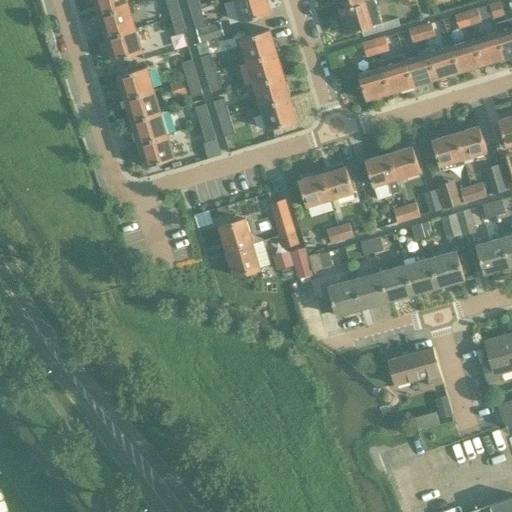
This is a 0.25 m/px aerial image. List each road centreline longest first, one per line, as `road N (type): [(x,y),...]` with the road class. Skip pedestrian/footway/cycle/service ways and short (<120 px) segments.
road 1 (residential): [(57,0),(121,198),(337,133)]
road 2 (primary): [(193,511),(27,315)]
road 3 (primary): [(27,315),(63,380),(160,511)]
road 4 (residential): [(337,133),(511,81)]
road 5 (residential): [(337,133),(294,0)]
road 6 (residential): [(469,433),(437,317)]
